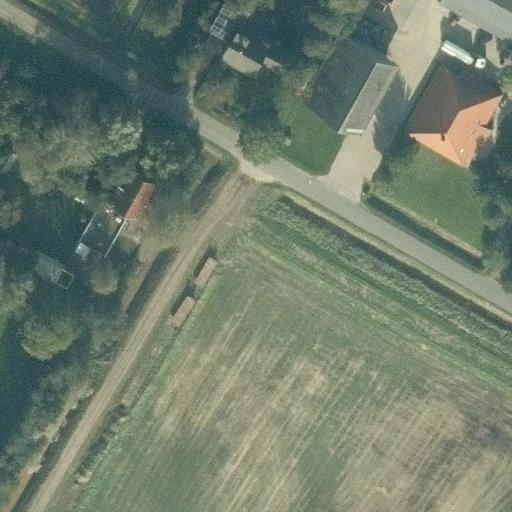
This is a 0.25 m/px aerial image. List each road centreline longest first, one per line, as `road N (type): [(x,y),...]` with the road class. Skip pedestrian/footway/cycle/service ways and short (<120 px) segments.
road 1 (unclassified): [(511,305),(0,8)]
road 2 (track): [(37,511),(247,151)]
